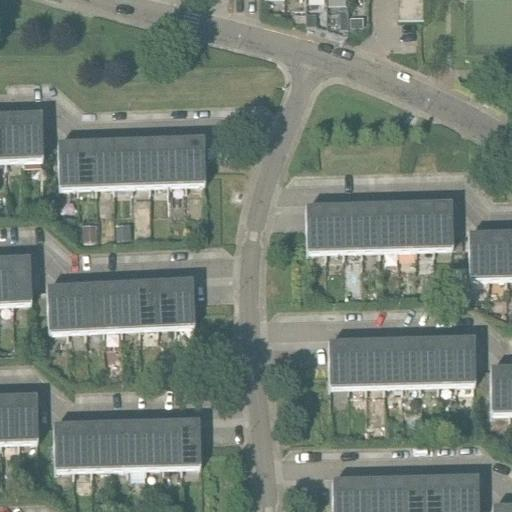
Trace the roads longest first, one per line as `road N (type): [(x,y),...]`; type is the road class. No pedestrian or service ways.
road 1 (residential): [(283,127),(72,137),(46,112),(0,113)]
road 2 (residential): [(247,337),(475,334),(511,361)]
road 3 (residential): [(257,412),(73,418),(30,387),(0,388)]
road 4 (residential): [(261,194),(454,192),(484,227),(511,226)]
road 5 (residential): [(248,271),(64,281),(35,255),(0,257)]
road 6 (residential): [(263,471),(466,468),(511,494)]
road 7 (residential): [(314,59),(97,0)]
road 8 (residential): [(511,145),(429,100),(314,59)]
